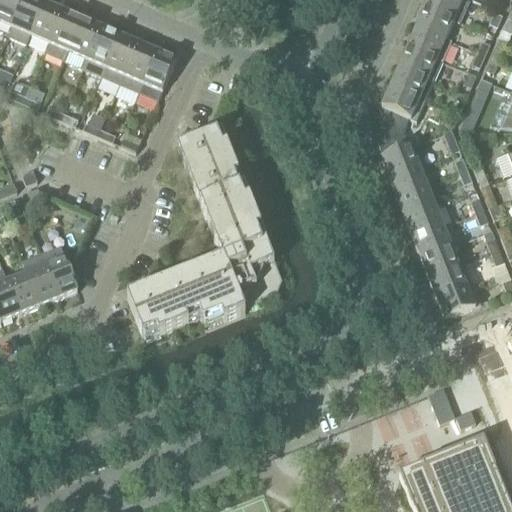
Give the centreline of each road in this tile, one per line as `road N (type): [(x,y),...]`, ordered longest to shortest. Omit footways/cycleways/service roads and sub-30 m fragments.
road 1 (tertiary): [(314,88),(303,128),(333,205),(356,301),(333,351),(95,448)]
road 2 (residential): [(0,375),(83,343),(200,38)]
road 3 (residential): [(108,484),(431,352)]
road 4 (residential): [(314,88),(200,38)]
